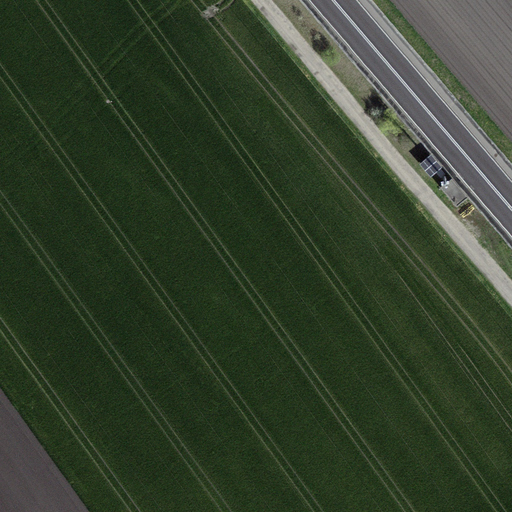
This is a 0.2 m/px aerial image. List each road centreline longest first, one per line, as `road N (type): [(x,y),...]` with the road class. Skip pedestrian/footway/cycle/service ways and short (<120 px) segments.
road 1 (track): [(260,0),(511,294)]
road 2 (trunk): [(511,209),(333,0)]
